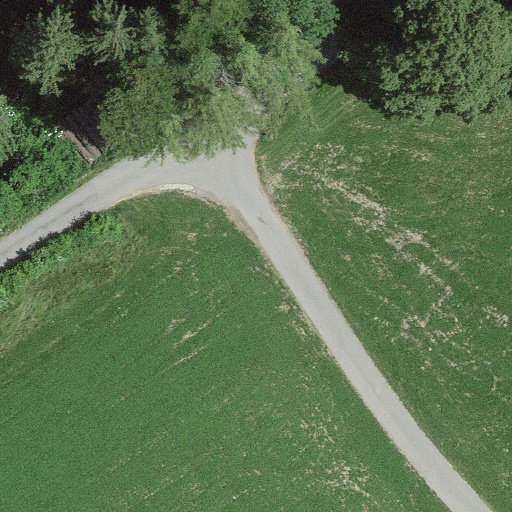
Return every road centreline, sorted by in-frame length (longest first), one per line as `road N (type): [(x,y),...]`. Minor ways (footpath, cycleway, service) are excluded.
road 1 (track): [(0,259),(407,0)]
road 2 (residential): [(201,128),(403,430),(473,511)]
